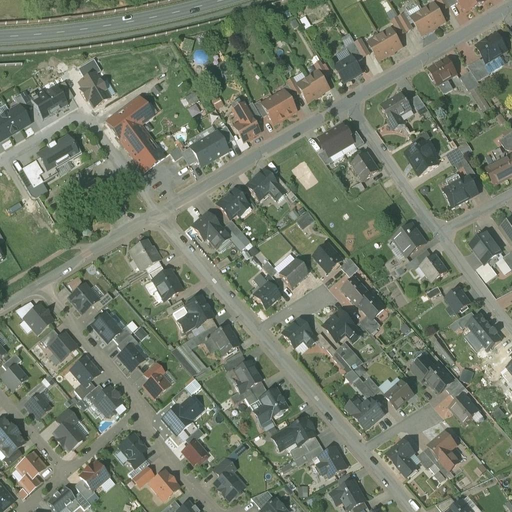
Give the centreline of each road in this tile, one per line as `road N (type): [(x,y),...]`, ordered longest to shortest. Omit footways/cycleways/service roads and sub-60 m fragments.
road 1 (residential): [(155,216),(351,101)]
road 2 (tertiary): [(222,0),(96,27),(0,36)]
road 3 (residential): [(351,101),(511,7)]
road 4 (residential): [(351,101),(442,235)]
road 5 (residential): [(254,332),(362,451)]
road 6 (residential): [(139,408),(40,285)]
road 7 (residential): [(155,216),(254,332)]
road 8 (residential): [(40,285),(155,216)]
road 9 (residential): [(214,511),(144,428),(139,408)]
